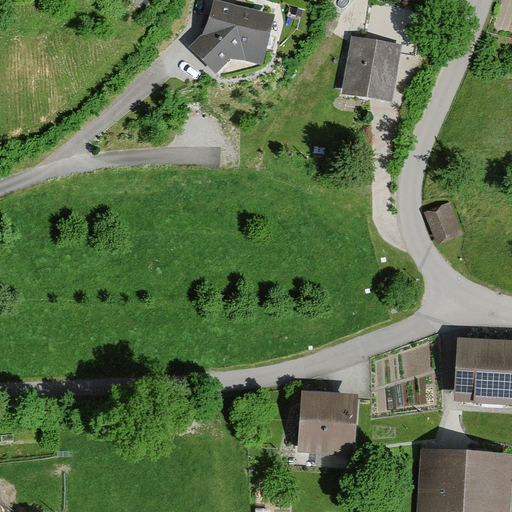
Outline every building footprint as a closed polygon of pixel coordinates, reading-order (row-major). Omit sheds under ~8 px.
[(215,79),(235,61),(262,68),(276,21),(212,3),(201,43),(190,53),(215,79)] [(401,56),(351,50),(344,109),(394,114),(401,56)] [(462,239),(446,206),(426,214),(440,247),(462,239)] [(453,400),(511,401),(511,326),(494,326),(494,344),(454,343),(453,400)] [(305,410),(358,413),(359,393),(306,390),(305,410)] [(298,447),(357,450),(359,415),(299,413),(298,447)] [(348,464),(348,452),(299,450),(299,462),(348,464)] [(509,511),(510,463),(416,461),(415,511),(509,511)]
